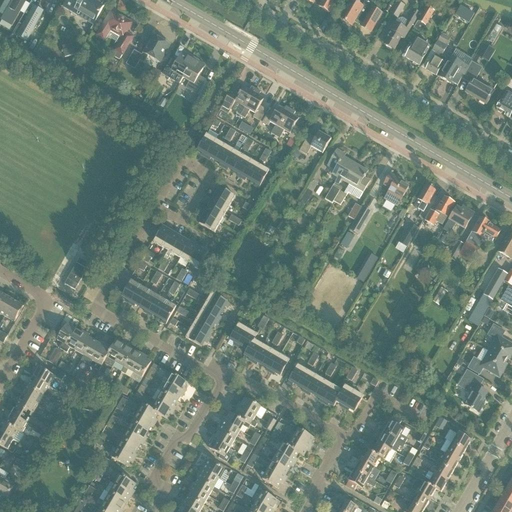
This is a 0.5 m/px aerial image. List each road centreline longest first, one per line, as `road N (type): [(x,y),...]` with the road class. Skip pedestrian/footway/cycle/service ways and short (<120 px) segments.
road 1 (tertiary): [(511,198),(170,0)]
road 2 (unclassified): [(511,160),(234,0)]
road 3 (residential): [(223,374),(95,309),(149,211)]
road 4 (residential): [(153,511),(165,490),(156,475),(181,432),(193,434),(223,374)]
road 5 (residential): [(0,386),(47,300),(0,270)]
road 6 (residential): [(340,437),(223,374)]
road 7 (residential): [(149,211),(179,226),(209,173),(180,160)]
